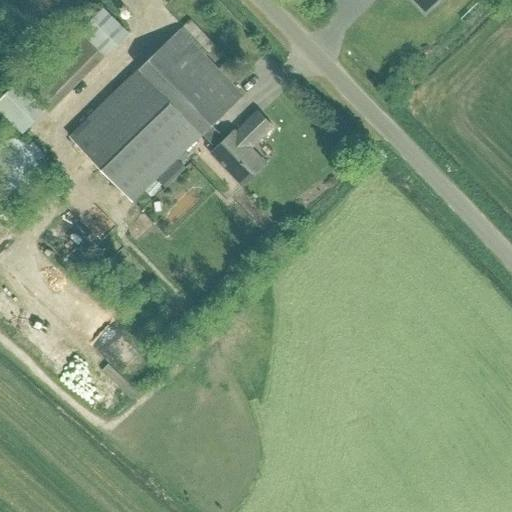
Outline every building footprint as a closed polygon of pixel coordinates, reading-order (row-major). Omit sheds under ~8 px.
[(415,0),(425,10),(435,0),(415,0)] [(50,110),(104,55),(128,34),(104,6),(79,29),(85,36),(30,91),(50,110)] [(234,130),(225,139),(212,126),(243,96),(179,29),(138,69),(139,70),(70,137),(133,202),(151,185),(149,183),(200,132),(215,148),(209,154),(241,187),(266,164),(250,148),(272,127),(257,111),(236,132),(234,130)] [(46,110),(18,81),(0,98),(0,110),(22,133),(46,110)] [(45,170),(45,168),(45,165),(44,163),(44,160),(43,158),(42,155),(41,153),(40,151),(38,149),(36,147),(34,145),(32,144),(30,143),(28,141),(26,140),(23,140),(21,139),(18,139),(16,139),(13,139),(11,139),(8,140),(6,140),(4,141),(1,143),(0,143),(0,191),(1,193),(4,194),(6,195),(8,196),(11,196),(13,196),(16,197),(18,197),(21,196),(23,196),(26,195),(30,193),(32,191),(34,190),(36,188),(38,186),(40,184),(41,182),(42,180),(43,178),(44,175),(44,173),(45,170)] [(64,362),(72,354),(57,337),(48,345),(64,362)]
